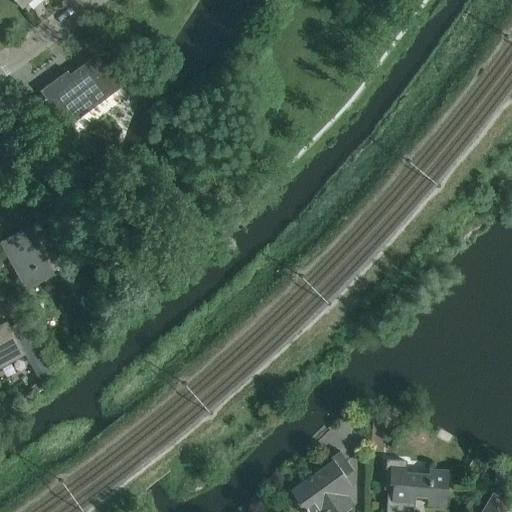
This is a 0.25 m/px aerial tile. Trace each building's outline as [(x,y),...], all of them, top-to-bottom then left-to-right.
[(13,0),(21,8),(30,0),(13,0)] [(66,72),(41,91),(59,115),(45,125),(61,146),(69,140),(76,150),(67,157),(86,183),(94,177),(106,169),(86,143),(82,147),(74,136),(75,135),(67,125),(95,104),(96,105),(124,85),(126,88),(136,80),(119,58),(106,68),(97,55),(69,76),(66,72)] [(0,190),(1,192),(12,186),(0,163),(0,190)] [(106,169),(94,177),(102,187),(113,179),(106,169)] [(31,226),(53,214),(47,204),(25,216),(31,226)] [(26,289),(53,274),(52,273),(49,275),(37,253),(40,252),(27,228),(1,243),(1,244),(5,242),(17,263),(13,265),(26,289)] [(0,363),(23,351),(7,322),(0,325),(0,363)] [(25,355),(40,381),(51,375),(36,349),(25,355)] [(41,382),(28,389),(32,396),(45,389),(41,382)] [(353,489),(345,477),(353,471),(339,451),(329,458),(332,462),(291,491),(305,511),(317,511),(321,509),(322,511),(344,511),(352,507),(344,495),(353,489)] [(473,459),(467,469),(482,477),(487,468),(473,459)] [(443,471),(430,469),(429,475),(405,473),(406,462),(387,460),(385,489),(388,489),(386,511),(402,511),(403,503),(415,504),(415,500),(427,501),(427,505),(445,506),(447,484),(442,484),(443,471)] [(504,469),(494,469),(494,483),(505,482),(504,469)] [(511,511),(511,506),(494,495),(483,511),(511,511)]
